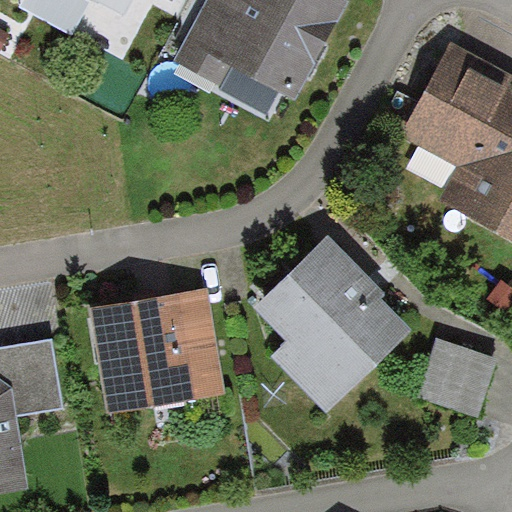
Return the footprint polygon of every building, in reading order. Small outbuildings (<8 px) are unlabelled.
[(294,104),(349,3),(343,0),(207,0),(174,62),(221,88),(231,70),(294,104)] [(511,78),(511,75),(451,43),(401,137),(459,168),(439,204),(511,242),(511,84),(510,83),(511,78)] [(370,281),(328,238),(254,310),(286,344),(272,357),(327,414),(412,332),(381,301),(385,297),(370,281)] [(147,301),(90,311),(108,416),(226,396),(208,291),(147,301)] [(0,348),(0,380),(13,390),(17,416),(63,409),(53,340),(0,348)] [(497,360),(437,341),(418,399),(478,419),(497,360)] [(0,496),(28,492),(17,416),(13,390),(0,380),(0,496)]
